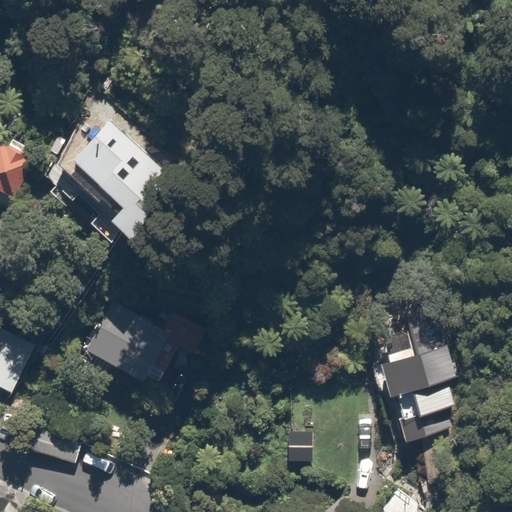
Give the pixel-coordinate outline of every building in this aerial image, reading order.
[(95,106),(56,160),(117,204),(156,150),(95,106)] [(0,220),(6,222),(36,146),(0,132),(0,220)] [(195,354),(206,333),(115,284),(82,346),(143,379),(154,360),(170,369),(182,348),(195,354)] [(40,341),(0,323),(0,385),(17,393),(40,341)] [(371,347),(404,444),(448,429),(442,411),(457,406),(447,377),(471,369),(459,334),(423,346),(418,331),(371,347)] [(82,446),(33,432),(27,453),(76,466),(82,446)] [(11,511),(21,493),(0,482),(0,511),(11,511)] [(427,511),(429,510),(393,482),(370,511),(427,511)]
